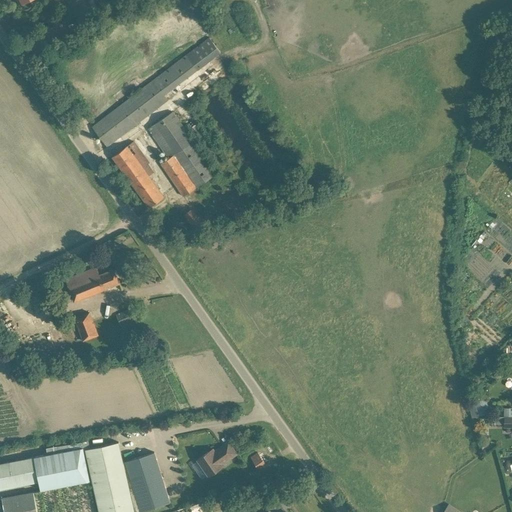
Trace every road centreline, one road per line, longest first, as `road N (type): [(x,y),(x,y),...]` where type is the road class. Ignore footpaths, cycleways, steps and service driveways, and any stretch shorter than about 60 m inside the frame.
road 1 (unclassified): [(342,511),(0,39)]
road 2 (unknown): [(266,408),(231,424),(134,438)]
